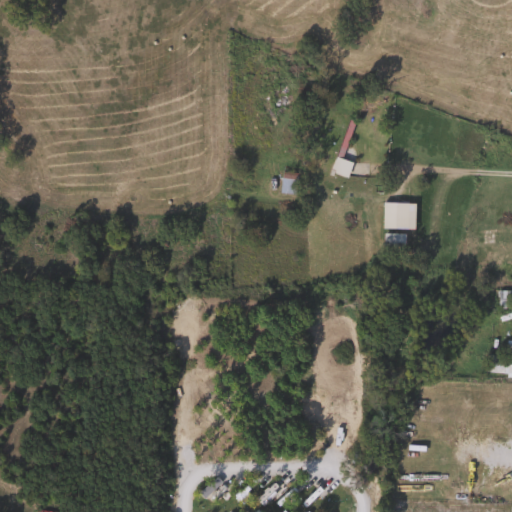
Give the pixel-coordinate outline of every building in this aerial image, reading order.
[(291,195),(276,193),(279,172),(294,175),(291,195)] [(379,230),(379,203),(411,203),(411,230),(379,230)] [(380,246),(380,234),(400,234),(400,246),(380,246)] [(495,292),(508,292),(508,308),(495,308),(495,292)] [(483,372),(485,355),(502,356),(503,340),(511,341),(511,366),(508,366),(507,374),(483,372)]
